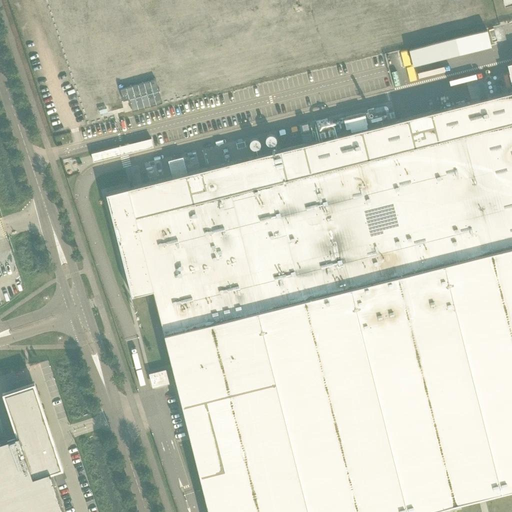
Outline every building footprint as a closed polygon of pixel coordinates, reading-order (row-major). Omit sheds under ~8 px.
[(107,112),(78,0),(33,0),(41,31),(42,31),(65,123),(107,112)] [(410,65),(496,46),(492,29),(406,49),(410,65)] [(172,177),(106,193),(132,295),(153,290),(208,511),(416,511),(511,488),(511,91),(187,173),(183,156),(168,160),(172,177)] [(282,142),(280,133),(271,135),(272,144),(282,142)] [(121,155),(119,146),(91,153),(93,162),(121,155)] [(164,371),(151,375),(153,385),(167,382),(164,371)] [(0,440),(0,511),(63,511),(50,471),(60,467),(33,384),(5,393),(18,434),(0,440)]
